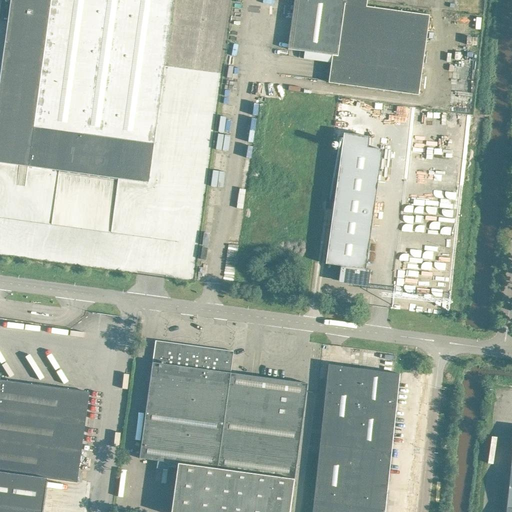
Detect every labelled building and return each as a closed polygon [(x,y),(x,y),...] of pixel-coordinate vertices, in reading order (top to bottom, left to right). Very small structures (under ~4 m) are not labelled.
[(0,162),(18,165),(28,167),(148,183),(172,0),(1,0),(0,8),(0,20),(8,22),(0,80),(0,162)] [(300,0),(293,50),(288,49),(288,50),(333,56),(329,83),(419,95),(430,15),(365,6),(366,1),(370,1),(370,0),(300,0)] [(369,137),(344,134),(326,264),(340,266),(338,281),(340,281),(340,280),(367,284),(367,285),(368,285),(370,270),(365,269),(382,150),(367,148),(369,137)] [(26,187),(28,167),(18,165),(15,185),(9,185),(2,236),(38,241),(45,189),(26,187)] [(230,373),(233,352),(233,351),(156,341),(139,458),(178,463),(171,511),(289,511),(295,471),(307,384),(230,373)] [(391,454),(400,374),(328,364),(319,444),(391,454)] [(0,380),(0,511),(41,511),(47,478),(77,482),(89,392),(0,380)] [(385,511),(389,470),(391,454),(319,444),(313,503),(374,511),(385,511)] [(374,511),(313,503),(312,511),(374,511)]
